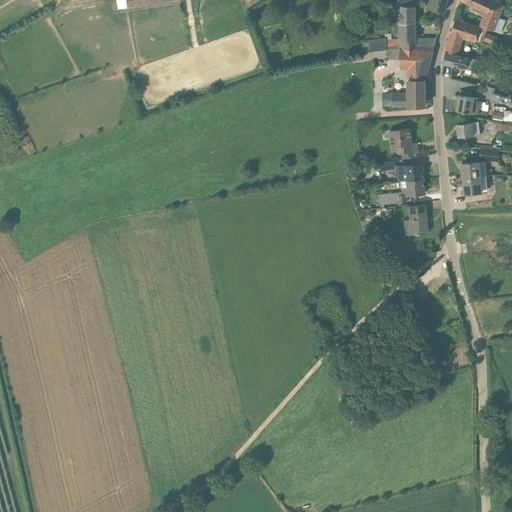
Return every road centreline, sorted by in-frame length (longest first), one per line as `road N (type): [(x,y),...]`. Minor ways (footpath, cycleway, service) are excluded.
road 1 (unclassified): [(251,440),(328,354),(451,245)]
road 2 (unclassified): [(485,511),(479,358),(451,245)]
road 3 (unclassified): [(451,245),(436,61),(453,0)]
